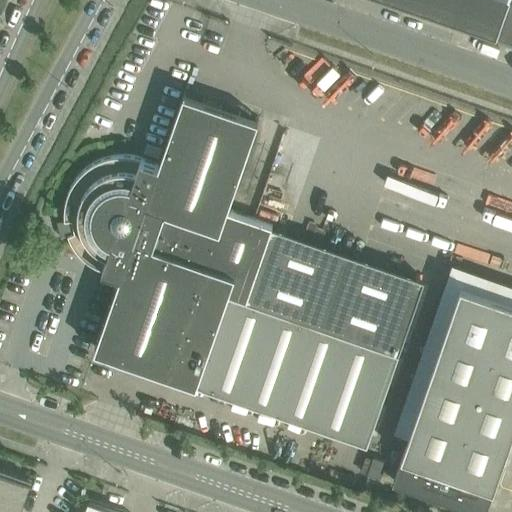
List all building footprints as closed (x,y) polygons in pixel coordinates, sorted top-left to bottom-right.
[(511,0),(402,0),(498,33),(509,0),(511,0)] [(248,297),(273,224),(228,208),(259,118),(185,92),(164,150),(159,164),(142,158),(135,156),(129,155),(123,155),(116,156),(110,157),(104,159),(98,161),(92,164),(87,168),(82,172),(78,177),(74,182),(71,188),(68,194),(66,200),(65,206),(65,213),(65,219),(57,220),(59,228),(61,237),(68,235),(71,240),(73,245),(77,249),(80,253),(84,257),(88,261),(93,264),(96,266),(98,267),(103,269),(121,275),(96,348),(361,440),(393,348),(248,297)] [(483,511),(485,511),(511,436),(511,300),(462,283),(394,481),(483,511)] [(374,456),(368,474),(381,478),(387,461),(374,456)] [(20,511),(32,480),(0,468),(0,511),(20,511)] [(125,511),(89,500),(85,511),(125,511)]
